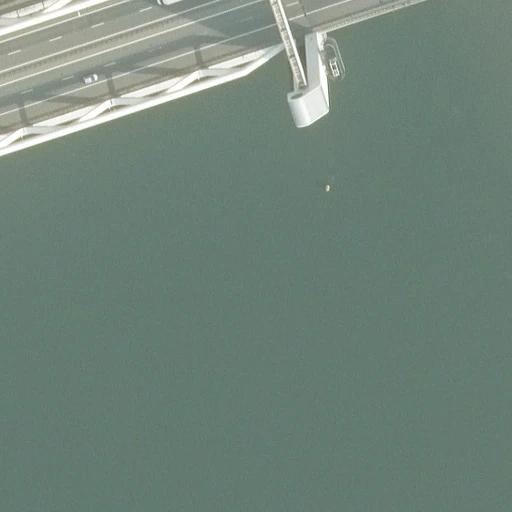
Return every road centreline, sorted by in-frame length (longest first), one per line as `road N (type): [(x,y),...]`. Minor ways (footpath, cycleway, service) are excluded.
road 1 (motorway): [(511,119),(0,317)]
road 2 (motorway): [(0,378),(511,183)]
road 3 (motorway): [(0,84),(260,0)]
